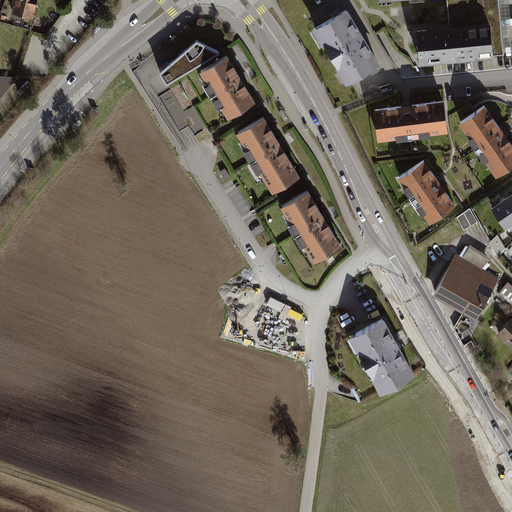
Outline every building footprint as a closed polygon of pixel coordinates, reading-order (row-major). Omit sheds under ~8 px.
[(36,0),(11,0),(8,16),(30,22),(36,0)] [(496,0),(446,0),(448,21),(491,18),(494,53),(501,53),(496,0)] [(348,6),(312,27),(344,83),(380,62),(348,6)] [(448,21),(417,24),(420,59),(494,53),(491,18),(448,21)] [(158,70),(165,81),(218,50),(195,38),(158,70)] [(223,55),(199,71),(226,114),(251,99),(223,55)] [(0,102),(19,78),(0,76),(0,102)] [(374,107),(378,139),(448,131),(444,98),(374,107)] [(511,140),(484,99),(458,117),(496,173),(511,162),(511,140)] [(261,115),(235,131),(271,189),(297,173),(261,115)] [(82,116),(77,122),(80,125),(86,119),(82,116)] [(422,155),(396,173),(429,220),(455,202),(422,155)] [(227,168),(221,171),(226,180),(232,176),(227,168)] [(511,184),(492,197),(510,227),(511,225),(511,184)] [(304,187),(276,204),(311,260),(338,242),(304,187)] [(477,221),(470,209),(457,217),(464,228),(477,221)] [(495,220),(477,231),(491,253),(508,243),(495,220)] [(461,259),(454,255),(433,294),(477,317),(498,278),(483,271),(490,257),(469,246),(461,259)] [(511,286),(507,283),(497,294),(511,306),(511,286)] [(511,318),(496,335),(511,349),(511,318)] [(346,342),(378,396),(413,376),(381,322),(346,342)]
